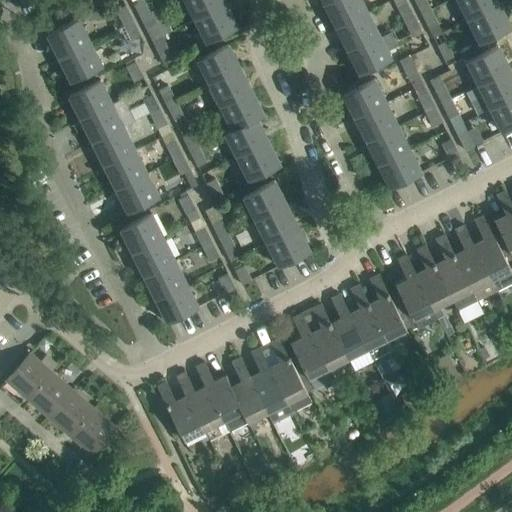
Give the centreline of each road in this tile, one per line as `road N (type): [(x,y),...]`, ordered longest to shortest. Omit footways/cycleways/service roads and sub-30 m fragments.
road 1 (residential): [(0,8),(22,52),(38,127),(159,366)]
road 2 (residential): [(344,263),(308,193),(294,129),(256,49),(264,0)]
road 3 (residential): [(271,0),(299,12),(315,46),(316,106),(380,232)]
road 4 (residential): [(159,366),(326,280),(344,263)]
road 5 (residential): [(380,232),(511,166)]
